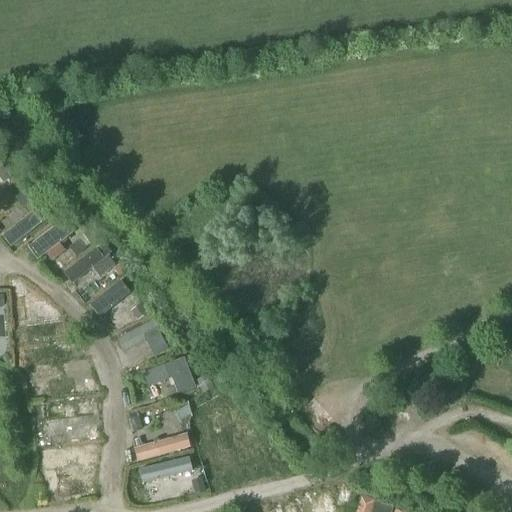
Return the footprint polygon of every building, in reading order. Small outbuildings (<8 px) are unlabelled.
[(23,248),(35,238),(29,230),(46,216),(38,206),(8,230),(23,248)] [(45,251),(73,231),(60,212),(31,232),(45,251)] [(101,271),(120,258),(106,237),(100,241),(108,252),(94,261),(101,271)] [(90,277),(97,289),(109,282),(102,270),(90,277)] [(102,309),(132,288),(125,277),(95,298),(102,309)] [(30,335),(66,328),(64,314),(28,320),(30,335)] [(127,348),(163,329),(155,314),(119,333),(127,348)] [(43,373),(72,372),(70,340),(27,342),(28,362),(43,361),(43,373)] [(189,349),(149,365),(156,382),(176,374),(178,377),(197,369),(189,349)] [(485,378),(506,389),(511,378),(511,367),(495,359),(485,378)] [(47,426),(78,424),(77,409),(94,408),(93,386),(45,388),(47,426)] [(200,395),(188,399),(200,436),(212,432),(200,395)] [(138,455),(192,442),(189,427),(135,441),(138,455)] [(91,491),(88,435),(54,437),(57,492),(91,491)] [(233,476),(245,473),(237,445),(225,448),(233,476)] [(144,466),(155,496),(199,480),(188,451),(144,466)] [(371,511),(375,491),(357,488),(352,511),(371,511)] [(301,493),(306,511),(322,511),(317,489),(301,493)] [(283,496),(284,511),(297,511),(297,495),(283,496)] [(378,496),(377,510),(392,511),(394,498),(378,496)] [(281,511),(279,500),(259,505),(261,511),(281,511)]
